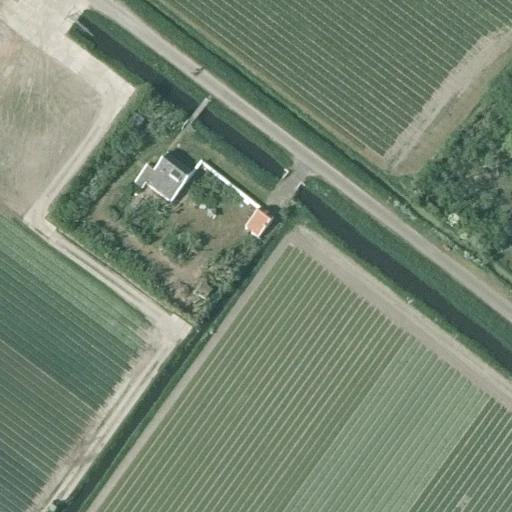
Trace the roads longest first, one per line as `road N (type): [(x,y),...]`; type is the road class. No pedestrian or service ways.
road 1 (unknown): [(55,511),(186,329),(30,214),(124,90),(37,18)]
road 2 (unclassified): [(511,319),(93,0)]
